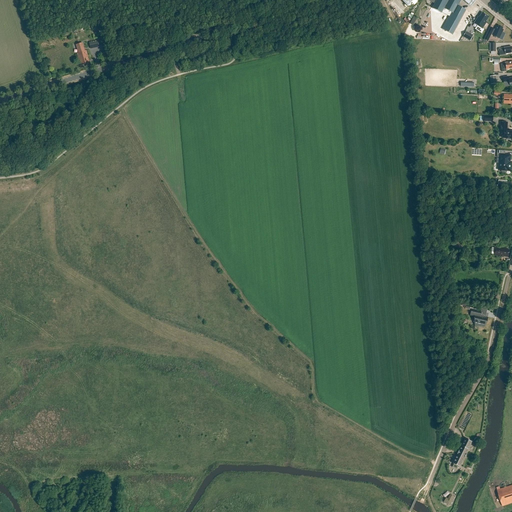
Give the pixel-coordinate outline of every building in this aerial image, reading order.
[(448,0),(437,0),(433,9),(441,13),(442,13),(449,16),(443,30),(453,35),(466,10),(458,6),(461,0),(460,0),(449,0),(449,1),(448,0)] [(487,22),(486,22),(489,17),(482,13),(479,17),(474,24),(482,29),(487,22)] [(496,27),(492,36),(499,39),(503,30),(502,30),(503,28),(499,26),(498,28),(496,27)] [(492,33),(488,31),(484,40),(483,43),(487,43),(492,33)] [(473,36),(466,32),(463,37),(462,39),(465,41),(466,39),(470,41),(473,36)] [(98,40),(89,43),(90,49),(99,47),(98,40)] [(76,44),(79,53),(77,53),(79,59),(80,59),(82,65),(88,63),(88,62),(89,61),(88,58),(86,51),(85,51),(82,42),(76,44)] [(499,49),(500,53),(500,56),(505,55),(511,53),(511,50),(511,47),(499,49)] [(511,62),(505,64),(505,65),(501,65),(502,73),(506,72),(506,70),(511,69),(511,62)] [(509,85),(511,84),(511,78),(508,79),(508,77),(503,78),(504,87),(509,86),(509,85)] [(511,94),(504,94),(503,104),(511,104),(511,94)] [(507,138),(507,139),(508,140),(509,140),(510,139),(511,138),(511,130),(507,131),(507,123),(501,122),(500,132),(502,132),(502,138),(507,138)] [(498,164),(498,170),(502,170),(501,172),(502,173),(506,173),(507,173),(507,171),(510,171),(511,163),(509,163),(509,160),(510,156),(505,155),(505,151),(497,150),(497,156),(500,156),(500,164),(498,164)] [(463,244),(454,243),(453,251),(462,252),(463,244)] [(508,250),(508,249),(499,248),(499,249),(495,249),(495,255),(498,255),(498,256),(508,258),(509,250),(508,250)] [(475,320),(475,326),(480,326),(481,325),(485,326),(486,323),(487,323),(488,318),(485,318),(485,317),(482,317),(482,316),(481,316),(481,312),(482,312),(472,310),(471,316),(475,317),(475,320)] [(472,442),(465,438),(452,463),(460,467),(472,442)] [(511,485),(497,490),(502,506),(511,503),(511,485)] [(447,499),(445,497),(443,502),(450,506),(454,497),(449,494),(447,499)]
